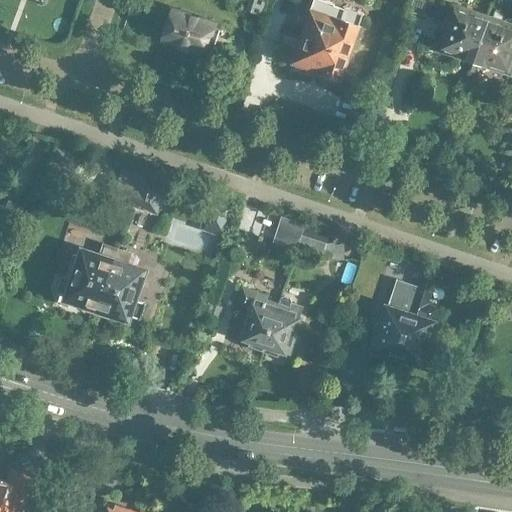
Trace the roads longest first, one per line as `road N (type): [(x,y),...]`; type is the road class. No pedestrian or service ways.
road 1 (unknown): [(0,84),(511,258)]
road 2 (primary): [(511,482),(213,440),(0,382)]
road 3 (residential): [(511,224),(77,78)]
